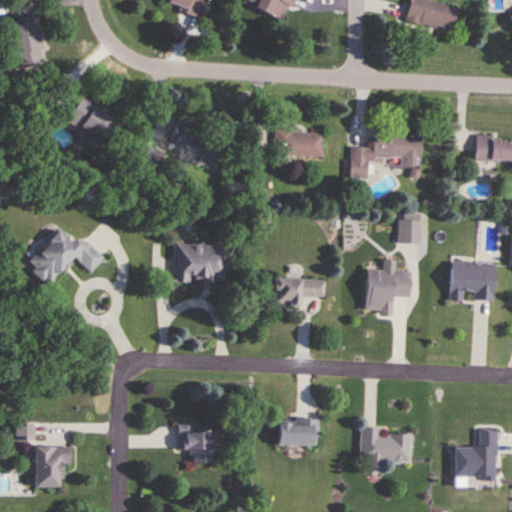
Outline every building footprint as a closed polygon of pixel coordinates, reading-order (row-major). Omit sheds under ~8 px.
[(201,18),(206,0),(168,0),(166,7),(201,18)] [(284,21),(292,0),(252,0),(249,8),(284,21)] [(450,34),(458,9),(426,0),(410,0),(404,21),(450,34)] [(37,21),(5,28),(14,70),(45,64),(37,21)] [(99,144),(115,119),(81,97),(65,122),(99,144)] [(166,150),(203,165),(214,138),(177,123),(166,150)] [(321,157),(322,134),(276,132),(275,155),(321,157)] [(421,135),(373,133),(372,148),(350,147),(349,179),(366,180),(367,160),(391,161),(391,167),(419,168),(421,135)] [(473,161),(510,163),(511,139),(511,138),(475,136),(473,161)] [(418,214),(398,214),(398,245),(418,245),(418,214)] [(73,259),(88,274),(101,261),(76,237),(68,245),(56,234),(25,265),(46,286),(73,259)] [(171,283),(224,285),(224,274),(229,274),(230,246),(172,244),(171,283)] [(366,271),(364,314),(391,315),(392,298),(408,299),(409,272),(394,272),(394,261),(382,261),(381,271),(366,271)] [(493,264),(450,263),(448,302),(462,303),(462,293),(471,294),(471,302),(491,303),(493,264)] [(324,281),(274,279),(273,307),(299,308),(300,298),(324,299),(324,281)] [(276,447),(317,447),(317,421),(276,421),(276,447)] [(211,428),(176,428),(176,452),(188,452),(188,464),(211,464),(211,428)] [(408,464),(409,435),(379,434),(379,430),(359,429),(358,468),(383,468),(383,464),(408,464)] [(32,488),(59,488),(59,466),(69,466),(69,448),(33,447),(32,488)]
